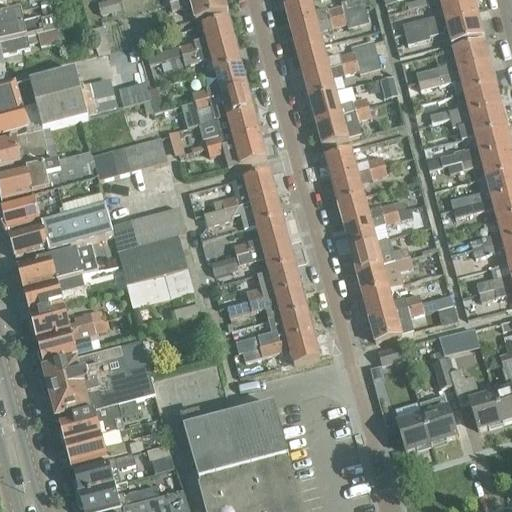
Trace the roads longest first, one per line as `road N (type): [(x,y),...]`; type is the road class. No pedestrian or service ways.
road 1 (residential): [(253,0),(389,511)]
road 2 (tertiary): [(43,511),(0,346)]
